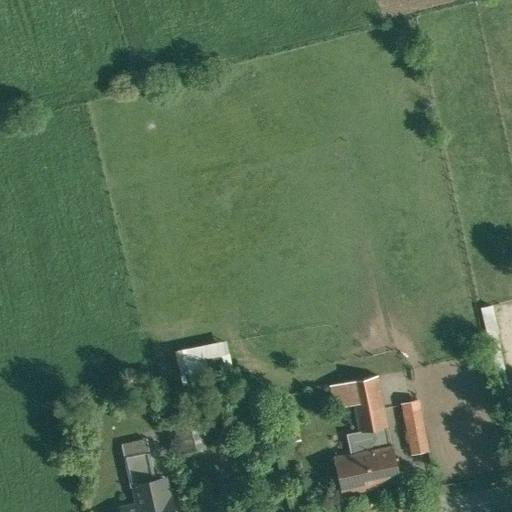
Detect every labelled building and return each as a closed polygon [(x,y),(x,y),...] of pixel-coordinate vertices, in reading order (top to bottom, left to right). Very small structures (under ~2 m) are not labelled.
[(176,352),(182,385),(232,375),(225,342),(176,352)] [(374,377),(330,386),(334,408),(349,405),(354,433),(384,428),(374,377)] [(417,401),(401,404),(412,453),(428,449),(417,401)] [(198,416),(174,421),(180,452),(204,447),(198,416)] [(296,421),(276,425),(280,444),(300,440),(296,421)] [(354,433),(344,436),(349,457),(332,460),(339,495),(395,484),(384,428),(354,433)] [(149,450),(124,455),(130,488),(135,487),(139,506),(149,504),(145,483),(155,481),(149,450)] [(155,481),(145,483),(149,504),(139,506),(122,510),(122,511),(173,511),(171,499),(169,500),(165,479),(155,481)]
